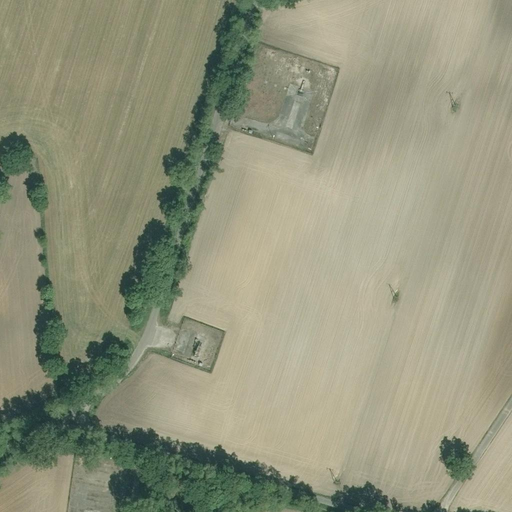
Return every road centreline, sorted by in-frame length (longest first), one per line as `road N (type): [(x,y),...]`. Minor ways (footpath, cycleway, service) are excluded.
road 1 (unclassified): [(255,0),(145,342),(67,421)]
road 2 (unclassified): [(357,511),(67,421)]
